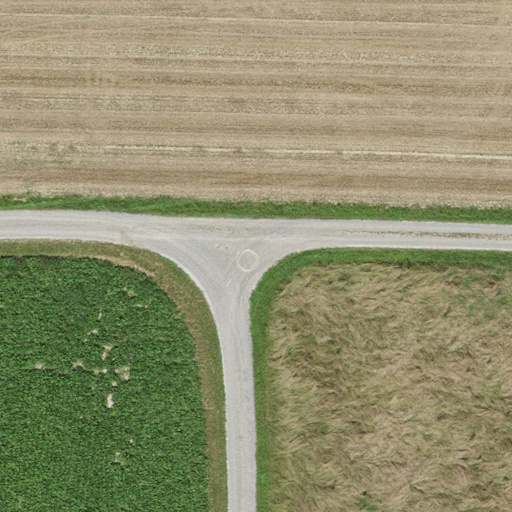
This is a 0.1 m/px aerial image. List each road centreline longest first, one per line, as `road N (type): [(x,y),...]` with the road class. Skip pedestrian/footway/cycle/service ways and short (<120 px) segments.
road 1 (track): [(0,229),(134,227),(227,249),(298,233),(511,241)]
road 2 (track): [(247,511),(227,249)]
